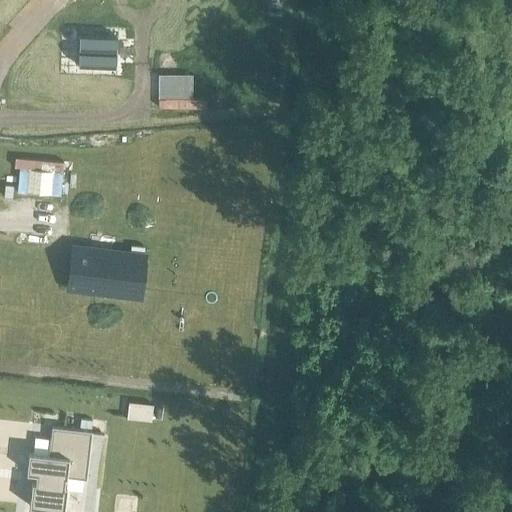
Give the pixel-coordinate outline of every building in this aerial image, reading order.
[(78,34),(76,48),(114,52),(116,39),(78,34)] [(76,50),(74,64),(112,68),(114,54),(76,50)] [(90,235),(88,249),(112,252),(114,238),(90,235)] [(72,248),(68,288),(123,294),(128,254),(72,248)] [(28,452),(26,472),(36,473),(35,482),(31,482),(29,506),(41,507),(42,507),(63,510),(66,486),(63,486),(64,477),(85,479),(91,431),(51,427),(48,455),(28,452)]
